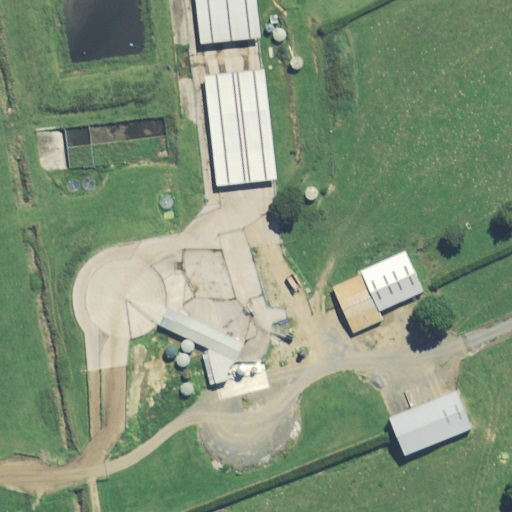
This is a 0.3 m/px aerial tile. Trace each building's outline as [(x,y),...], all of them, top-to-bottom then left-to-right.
[(267,38),(262,0),(200,0),(205,44),(267,38)] [(284,11),(271,14),(279,43),(291,40),(284,11)] [(305,56),(303,55),(301,55),(300,56),(298,56),(297,57),(296,58),(295,59),(294,60),(294,61),(293,63),(293,64),(294,66),(294,67),(295,68),(296,69),(297,70),(298,71),(299,72),(301,72),(302,72),(304,72),(305,71),(306,71),(308,70),(309,68),(309,67),(310,66),(310,64),(310,63),(310,62),(309,60),(309,59),(308,58),(307,57),(305,56)] [(283,180),(272,70),(209,76),(221,186),(283,180)] [(320,185),(318,185),(317,185),(316,185),(314,186),(313,186),(312,187),(311,188),(310,190),(310,191),(309,192),(309,194),(310,195),(310,197),(311,198),(312,199),(313,200),(314,201),(315,201),(317,202),(318,202),(320,201),(321,201),(322,200),(323,199),(324,198),(325,197),(326,196),(326,194),(326,193),(326,191),(325,190),(325,189),(324,187),(323,186),(321,186),(320,185)] [(427,292),(410,253),(366,272),(384,311),(427,292)] [(383,322),(362,276),(337,288),(359,333),(383,322)] [(214,355),(208,356),(212,375),(214,386),(234,377),(240,364),(249,344),(174,309),(165,327),(212,349),(214,355)] [(164,334),(162,334),(161,334),(159,334),(158,334),(157,335),(156,336),(155,337),(154,338),(153,340),(153,341),(153,343),(153,344),(154,346),(155,347),(156,348),(157,349),(158,350),(159,350),(161,350),(162,350),(164,350),(165,350),(166,349),(167,348),(168,347),(169,346),(170,344),(170,343),(170,341),(170,340),(169,339),(168,337),(167,336),(166,335),(165,335),(164,334)] [(474,430),(459,393),(394,418),(409,455),(474,430)]
